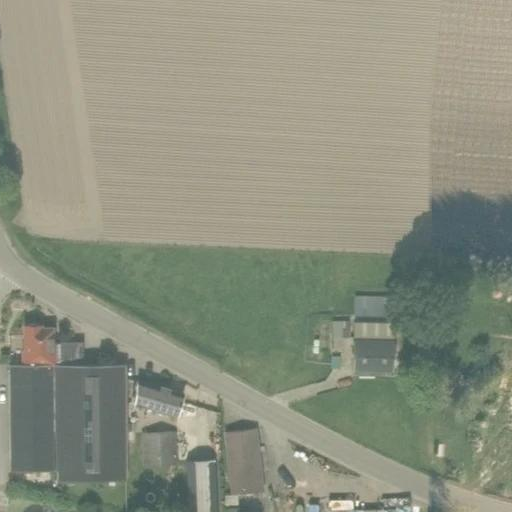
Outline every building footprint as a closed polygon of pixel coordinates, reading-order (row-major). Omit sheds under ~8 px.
[(354,295),(353,315),(392,316),(392,296),(354,295)] [(392,371),(393,321),(352,321),(351,370),(392,371)] [(81,342),(52,342),(52,327),(41,327),(41,326),(23,326),(23,348),(23,350),(21,351),(21,363),(8,364),(9,451),(9,470),(31,470),(56,470),(56,480),(125,480),(124,364),(81,364),(81,342)] [(133,404),(176,416),(183,393),(136,380),(133,404)] [(261,489),(254,428),(224,432),(231,493),(261,489)] [(175,465),(174,431),(142,432),(143,466),(175,465)]
